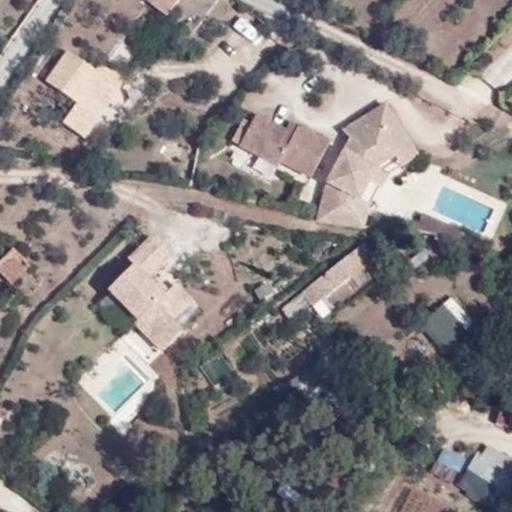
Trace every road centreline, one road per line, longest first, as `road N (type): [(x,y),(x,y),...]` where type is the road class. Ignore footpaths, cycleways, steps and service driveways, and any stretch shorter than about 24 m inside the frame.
road 1 (residential): [(249,0),(511,121)]
road 2 (residential): [(0,174),(88,181),(158,206)]
